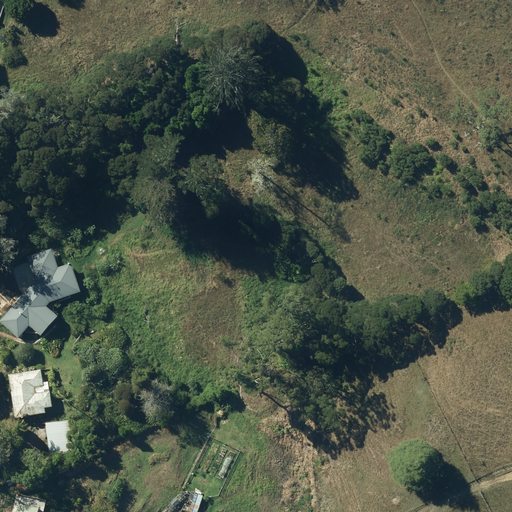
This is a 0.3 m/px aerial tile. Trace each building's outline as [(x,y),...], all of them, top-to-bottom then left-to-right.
[(13,375),(19,419),(50,415),(49,408),(56,407),(53,382),(47,383),(45,371),(13,375)] [(48,424),(51,456),(74,453),(71,421),(48,424)] [(21,493),(42,484),(41,482),(37,473),(16,482),(20,491),(21,493)] [(184,510),(190,511),(197,511),(204,495),(192,491),(189,498),(188,497),(184,510)] [(176,505),(180,501),(181,500),(177,496),(172,501),(173,502),(176,505)] [(39,511),(40,506),(22,503),(20,502),(20,504),(17,511),(12,511),(39,511)]
